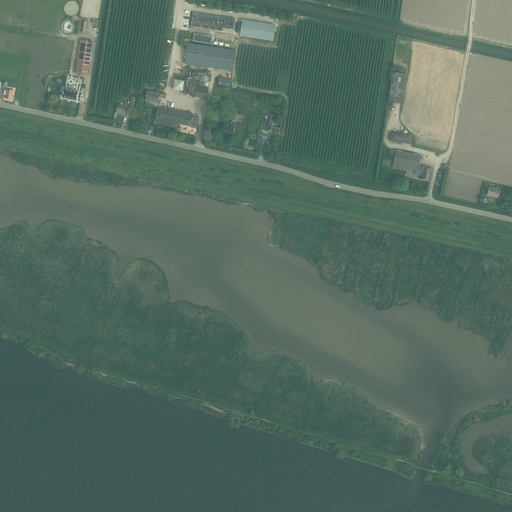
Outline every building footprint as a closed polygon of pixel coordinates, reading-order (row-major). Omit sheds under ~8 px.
[(198,10),(196,24),(228,30),(228,26),(239,28),(240,17),(229,15),(198,10)] [(245,20),(243,32),(277,37),(279,25),(245,20)] [(194,34),(193,41),(211,44),(212,37),(194,34)] [(88,75),(89,63),(92,41),(80,40),(75,74),(88,75)] [(235,51),(188,44),(185,63),(232,71),(235,51)] [(230,80),(219,78),(218,85),(229,86),(230,80)] [(68,92),(66,102),(76,104),(78,94),(78,92),(81,92),(83,81),(75,79),(72,90),(73,91),(72,93),(68,92)] [(172,90),(183,92),(184,81),(174,79),(172,90)] [(397,81),(388,140),(402,143),(401,153),(421,156),(422,146),(417,145),(426,86),(397,81)] [(208,88),(196,86),(194,96),(206,99),(208,88)] [(12,100),(13,91),(7,90),(5,98),(12,100)] [(158,103),(160,93),(147,91),(145,100),(158,103)] [(116,112),(123,114),(123,115),(126,115),(128,105),(124,104),(124,106),(118,105),(116,112)] [(196,126),(191,125),(191,124),(196,125),(197,118),(193,118),(194,114),(161,107),(157,124),(175,128),(180,129),(195,132),(197,126),(196,126)] [(266,118),(265,124),(263,130),(271,132),(274,117),(267,115),(266,117),(265,118),(266,118)] [(225,121),(223,130),(233,132),(235,123),(235,121),(232,119),(231,122),(227,121),(225,121)] [(487,195),(493,196),(498,198),(498,196),(499,196),(500,192),(499,192),(499,190),(489,187),(487,195)]
